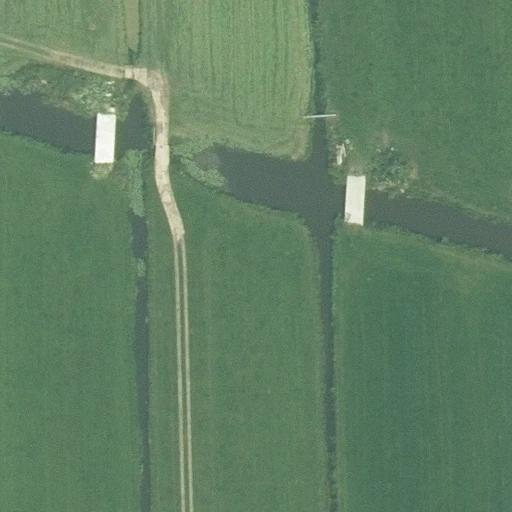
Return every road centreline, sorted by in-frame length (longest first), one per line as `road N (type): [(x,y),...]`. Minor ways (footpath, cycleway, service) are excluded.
road 1 (track): [(189,511),(180,240),(162,180),(165,127),(151,84),(150,0)]
road 2 (track): [(353,169),(511,197)]
road 3 (track): [(0,41),(151,84)]
